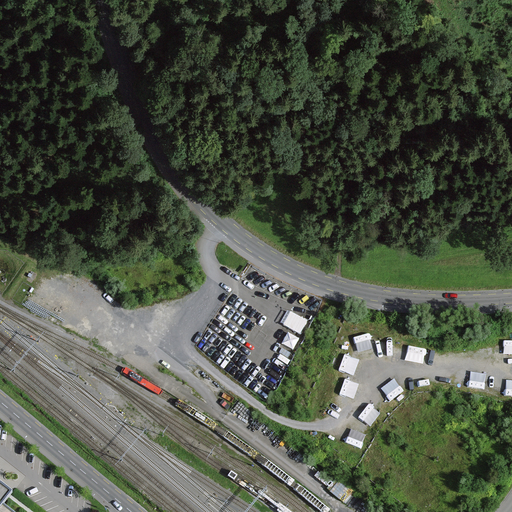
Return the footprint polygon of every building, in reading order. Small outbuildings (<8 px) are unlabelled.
[(301,333),(308,320),(292,312),(285,324),(301,333)] [(362,359),(364,343),(349,341),(347,357),(362,359)] [(391,359),(395,344),(380,341),(377,355),(391,359)] [(486,359),(503,355),(499,341),(482,346),(486,359)] [(391,383),(382,396),(395,405),(404,392),(391,383)] [(350,404),(354,389),(340,385),(336,401),(350,404)] [(0,511),(12,511),(19,502),(0,487),(0,511)]
